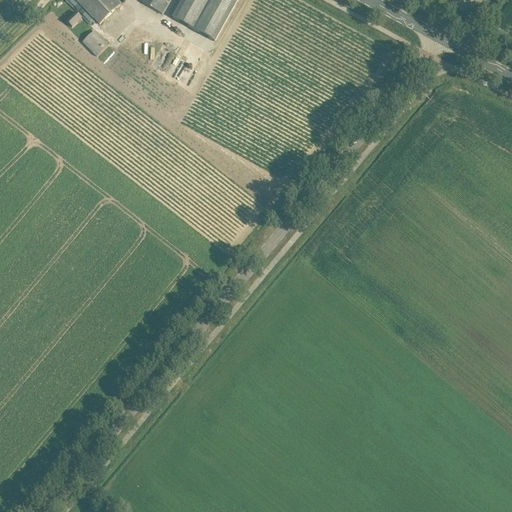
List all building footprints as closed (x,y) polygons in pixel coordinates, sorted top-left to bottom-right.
[(120,5),(115,0),(76,0),(100,25),(120,5)] [(142,0),(141,3),(162,15),(170,0),(142,0)] [(238,0),(183,0),(173,19),(215,42),(238,0)] [(67,23),(72,28),(82,19),(76,13),(67,23)] [(109,45),(95,31),(82,43),(96,57),(109,45)]
